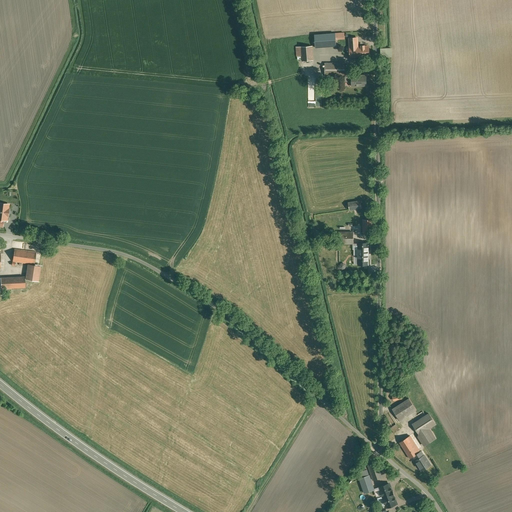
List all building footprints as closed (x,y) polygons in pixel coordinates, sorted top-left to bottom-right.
[(335,33),(315,35),(316,48),(336,46),(336,44),(336,40),(335,33)] [(357,38),(350,39),(351,57),(369,55),(368,45),(358,46),(357,38)] [(312,46),(301,47),(302,61),(313,60),(312,46)] [(394,56),(394,47),(383,48),(383,56),(394,56)] [(345,63),(325,63),(325,76),(345,76),(346,76),(345,63)] [(362,76),(352,76),(346,76),(345,76),(345,81),(352,81),(352,86),(367,86),(367,76),(362,76)] [(360,201),(348,203),(349,210),(361,208),(360,201)] [(8,205),(0,203),(0,219),(7,220),(8,205)] [(366,220),(363,220),(363,232),(373,232),(373,220),(366,220)] [(353,232),(339,232),(339,243),(353,243),(353,232)] [(368,243),(358,243),(358,265),(368,265),(368,252),(367,252),(367,249),(368,249),(368,243)] [(36,252),(15,249),(14,261),(35,264),(36,252)] [(40,266),(28,264),(26,279),(38,281),(40,266)] [(25,277),(1,278),(1,288),(25,287),(25,277)] [(395,400),(403,398),(401,390),(393,392),(395,400)] [(409,398),(392,409),(399,420),(416,409),(409,398)] [(436,438),(422,418),(419,420),(432,441),(436,438)] [(432,441),(419,420),(411,425),(424,446),(432,441)] [(396,424),(391,428),(394,433),(400,430),(396,424)] [(420,452),(410,436),(408,437),(418,453),(419,453),(420,452)] [(408,437),(400,442),(410,458),(415,456),(418,453),(408,437)] [(417,459),(415,460),(418,465),(422,470),(422,471),(431,465),(424,455),(422,456),(417,459)] [(377,462),(368,465),(373,480),(383,477),(377,462)] [(369,475),(360,478),(365,493),(374,490),(369,475)] [(389,484),(379,487),(386,507),(397,503),(389,484)]
